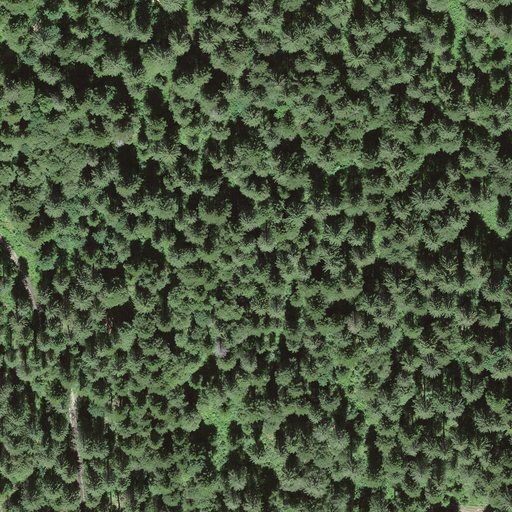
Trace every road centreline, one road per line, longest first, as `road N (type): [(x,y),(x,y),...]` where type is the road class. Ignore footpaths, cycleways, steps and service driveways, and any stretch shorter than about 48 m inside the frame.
road 1 (track): [(197,0),(166,103),(206,162),(185,249),(54,422)]
road 2 (track): [(70,511),(40,365),(0,254)]
